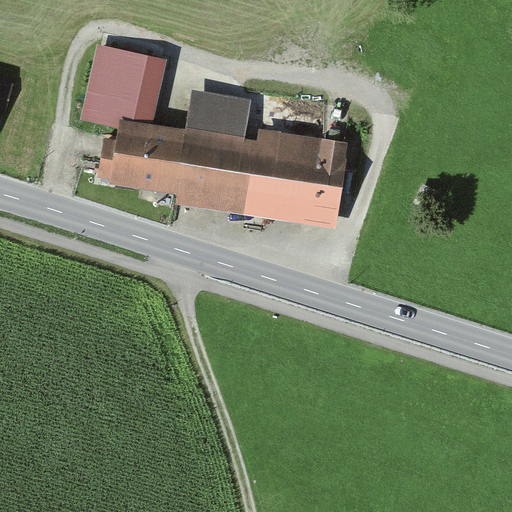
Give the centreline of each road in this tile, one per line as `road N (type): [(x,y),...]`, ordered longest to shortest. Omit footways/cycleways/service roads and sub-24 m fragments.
road 1 (secondary): [(511,355),(0,193)]
road 2 (track): [(184,252),(177,277),(253,511)]
